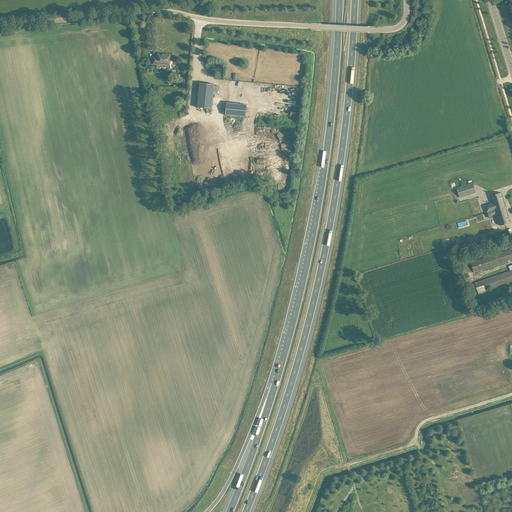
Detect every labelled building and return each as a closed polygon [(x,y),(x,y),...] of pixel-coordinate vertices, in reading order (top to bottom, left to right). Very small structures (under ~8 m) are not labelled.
[(152,59),(152,64),(156,64),(157,64),(157,63),(158,63),(158,64),(169,64),(170,59),(170,54),(169,54),(166,54),(165,54),(157,54),(157,57),(153,57),(152,59)] [(199,87),(197,107),(211,109),(213,93),(217,94),(218,85),(214,85),(214,84),(199,82),(199,87)] [(226,102),(225,115),(245,117),(246,104),(226,102)] [(288,117),(294,118),(297,104),(291,103),(288,117)] [(460,198),(477,193),(474,183),(457,189),(460,198)] [(494,203),(484,206),(487,212),(490,211),(496,209),(496,210),(506,207),(501,192),(491,195),(494,203)] [(506,207),(496,210),(497,214),(501,225),(510,222),(506,207)] [(476,247),(474,241),(462,244),(464,251),(476,247)] [(476,258),(470,260),(474,272),(511,258),(511,248),(477,261),(476,258)] [(511,264),(509,266),(510,271),(475,283),(479,295),(488,292),(487,289),(511,280),(511,264)] [(460,276),(466,274),(463,266),(458,267),(460,276)] [(504,368),(442,385),(443,391),(448,390),(451,401),(509,385),(504,368)]
